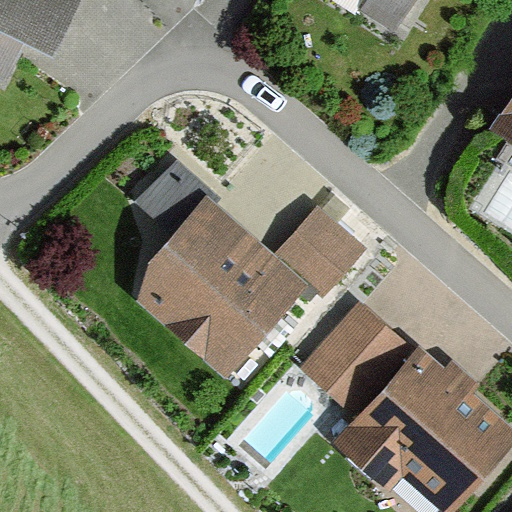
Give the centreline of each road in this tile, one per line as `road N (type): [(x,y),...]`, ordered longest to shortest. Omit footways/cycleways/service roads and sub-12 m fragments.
road 1 (residential): [(511,316),(194,44),(0,208)]
road 2 (track): [(227,511),(0,272)]
